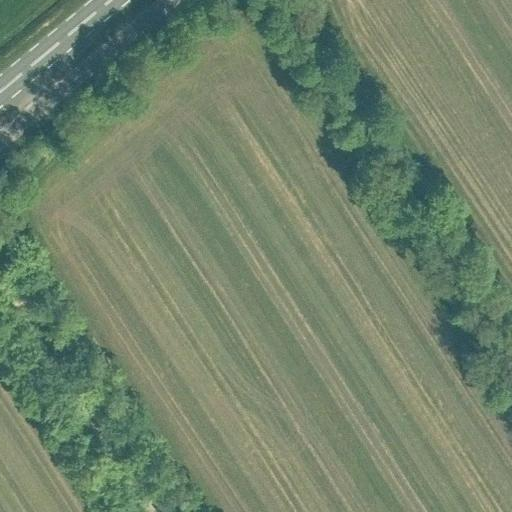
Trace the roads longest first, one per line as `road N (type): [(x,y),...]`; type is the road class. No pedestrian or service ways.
road 1 (track): [(0,271),(152,511)]
road 2 (unclassified): [(0,140),(170,0)]
road 3 (primary): [(0,87),(105,0)]
